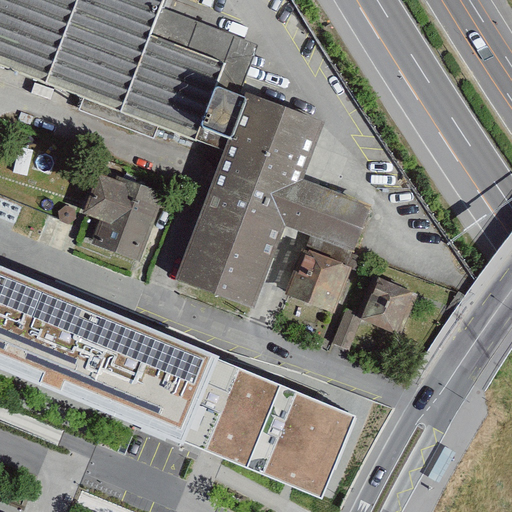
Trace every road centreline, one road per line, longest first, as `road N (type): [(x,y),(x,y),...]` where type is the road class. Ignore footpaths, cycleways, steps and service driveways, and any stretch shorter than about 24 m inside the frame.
road 1 (residential): [(259,338),(155,297),(200,182),(189,163),(0,89)]
road 2 (residential): [(255,0),(428,256)]
road 3 (motorway): [(367,0),(511,221)]
road 4 (residential): [(259,338),(427,408)]
road 5 (residential): [(161,511),(0,446)]
road 6 (unknown): [(155,297),(0,249)]
road 7 (tertiary): [(427,408),(511,290)]
